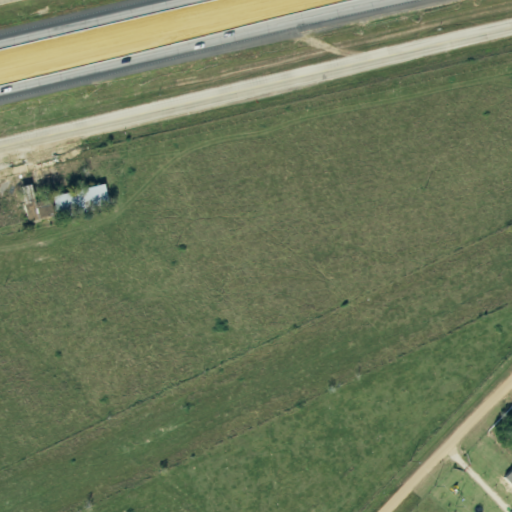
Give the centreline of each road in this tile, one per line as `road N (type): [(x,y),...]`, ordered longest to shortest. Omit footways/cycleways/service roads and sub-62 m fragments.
road 1 (tertiary): [(0,147),(511,31)]
road 2 (motorway): [(0,88),(386,0)]
road 3 (motorway): [(186,0),(0,43)]
road 4 (residential): [(382,511),(511,377)]
